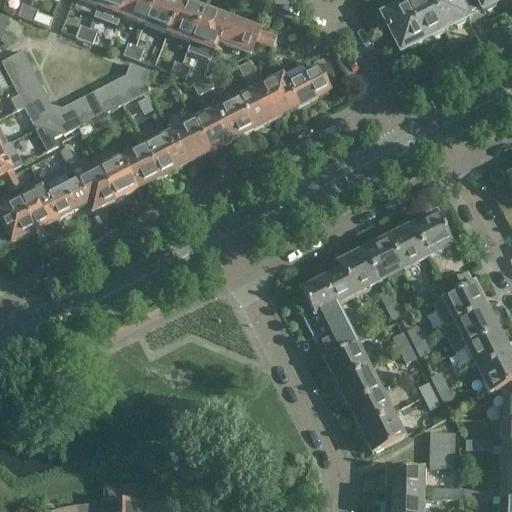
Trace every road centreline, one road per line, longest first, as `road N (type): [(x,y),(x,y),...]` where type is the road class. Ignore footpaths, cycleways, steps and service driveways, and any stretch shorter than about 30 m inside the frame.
road 1 (residential): [(389,107),(0,305)]
road 2 (residential): [(341,511),(341,476),(243,272)]
road 3 (secondary): [(11,342),(225,235)]
road 4 (residential): [(243,272),(454,166)]
road 5 (secondary): [(225,235),(406,142)]
road 6 (residential): [(296,0),(341,18),(389,107)]
road 7 (residential): [(511,45),(389,107)]
road 8 (residential): [(511,278),(454,166)]
